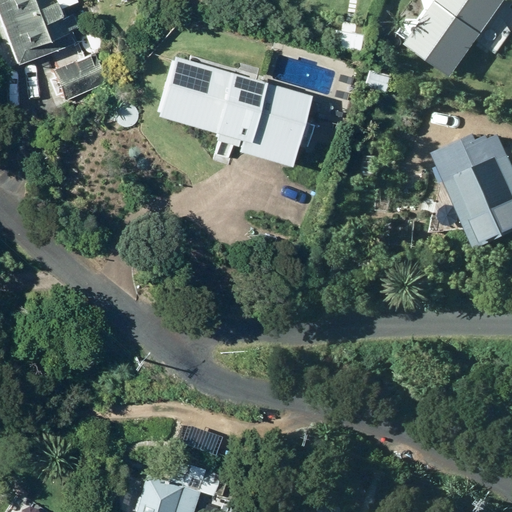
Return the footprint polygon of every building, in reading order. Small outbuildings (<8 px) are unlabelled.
[(0,0),(0,22),(17,67),(75,46),(70,31),(77,28),(73,16),(65,19),(62,9),(78,3),(77,0),(0,0)] [(453,79),(509,0),(439,0),(407,45),(453,79)] [(358,45),(337,41),(334,57),(355,61),(358,45)] [(96,53),(52,71),(59,87),(102,69),(96,53)] [(238,155),(291,170),(312,99),(261,84),(259,90),(230,82),(232,75),(197,65),(180,126),(213,135),(213,137),(241,145),(238,155)] [(363,87),(385,94),(390,77),(368,70),(363,87)] [(334,133),(309,128),(304,152),(329,158),(334,133)] [(183,141),(163,151),(178,181),(198,171),(183,141)] [(447,183),(478,251),(511,235),(511,158),(510,154),(447,183)] [(377,176),(377,163),(366,164),(366,175),(377,176)] [(273,171),(232,171),(232,184),(273,184),(273,171)] [(230,211),(209,192),(196,207),(217,226),(230,211)] [(169,484),(146,476),(134,511),(194,511),(201,494),(213,498),(214,494),(220,496),(228,495),(234,477),(177,459),(169,484)]
